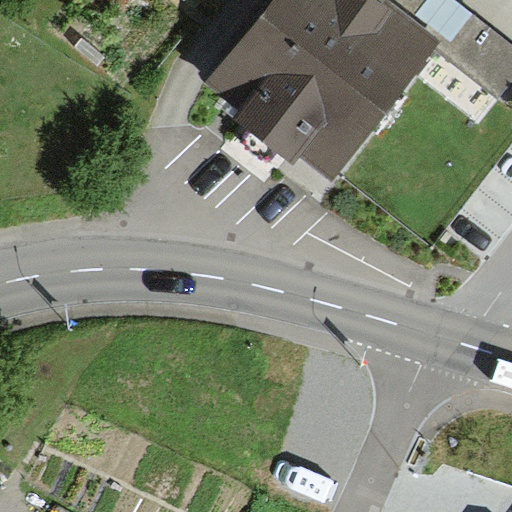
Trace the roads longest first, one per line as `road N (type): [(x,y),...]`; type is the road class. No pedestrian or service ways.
road 1 (tertiary): [(433,336),(299,293),(167,267),(64,263),(0,283)]
road 2 (residential): [(356,511),(433,336)]
